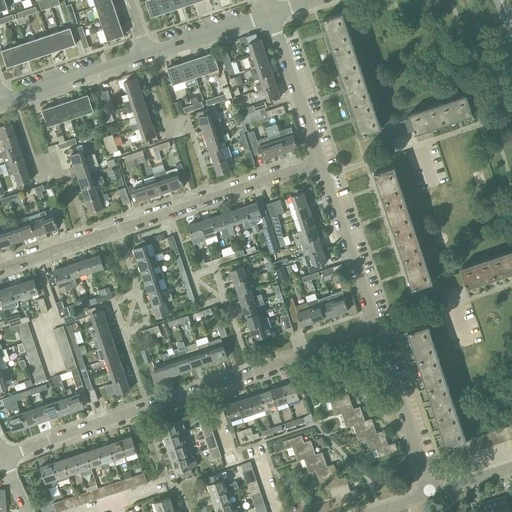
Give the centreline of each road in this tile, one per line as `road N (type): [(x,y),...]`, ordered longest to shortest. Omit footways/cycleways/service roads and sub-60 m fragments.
road 1 (residential): [(37,258),(319,164)]
road 2 (residential): [(1,458),(210,386)]
road 3 (residential): [(210,386),(375,330)]
road 4 (residential): [(429,494),(375,330)]
road 5 (residential): [(375,330),(324,177)]
road 6 (residential): [(319,164),(273,14)]
road 7 (residential): [(147,55),(0,104)]
road 8 (residential): [(278,511),(257,458),(230,449),(210,386)]
road 9 (residential): [(433,183),(421,145),(324,177)]
road 10 (residential): [(273,14),(147,55)]
road 11 (residential): [(56,373),(42,324),(58,319),(37,258)]
road 12 (residential): [(467,343),(454,304),(375,330)]
